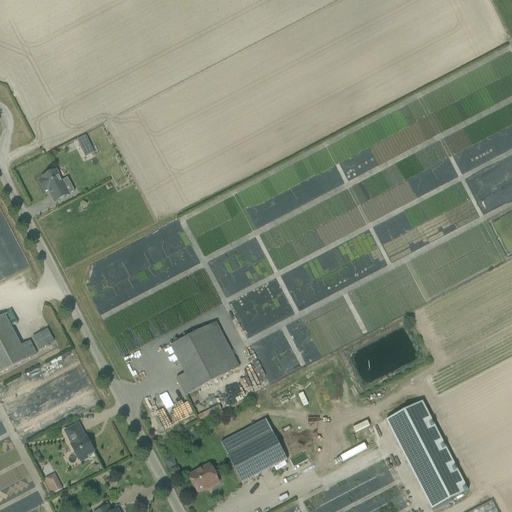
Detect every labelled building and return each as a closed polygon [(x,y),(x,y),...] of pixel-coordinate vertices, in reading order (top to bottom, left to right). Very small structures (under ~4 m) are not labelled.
[(80,146),(89,142),(86,136),(77,141),(80,146)] [(43,180),(39,182),(45,192),(48,190),(55,203),(69,196),(69,195),(75,192),(68,179),(62,182),(56,171),(42,178),(43,180)] [(0,374),(4,373),(31,358),(37,355),(30,342),(21,347),(5,316),(0,318),(0,374)] [(230,373),(207,328),(171,347),(187,380),(179,384),(185,397),(230,373)] [(23,329),(18,334),(23,338),(28,333),(23,329)] [(32,338),(39,350),(54,342),(47,330),(32,338)] [(422,403),(386,422),(431,511),(468,492),(422,403)] [(86,457),(95,453),(87,438),(86,439),(79,425),(65,432),(72,446),(71,446),(79,461),(80,461),(81,463),(87,459),(86,457)] [(228,457),(242,484),(287,461),(273,433),(228,457)] [(294,467),(308,460),(305,453),(291,460),(294,467)] [(168,469),(177,466),(174,457),(166,460),(168,469)] [(174,480),(182,475),(177,466),(169,471),(174,480)] [(206,488),(205,486),(217,479),(210,466),(196,473),(197,476),(190,479),(197,493),(206,488)] [(48,490),(51,496),(63,490),(60,484),(48,490)] [(496,511),(492,503),(474,511),(496,511)]
